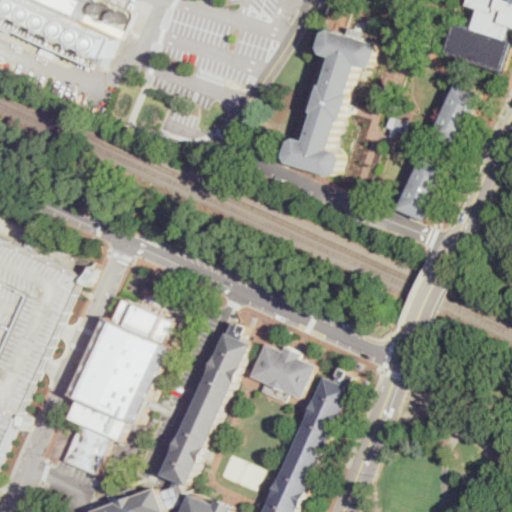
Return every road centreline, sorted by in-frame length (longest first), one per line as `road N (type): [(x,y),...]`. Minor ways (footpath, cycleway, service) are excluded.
road 1 (tertiary): [(403,362),(0,184)]
road 2 (residential): [(127,241),(11,511)]
road 3 (residential): [(217,148),(454,246)]
road 4 (residential): [(314,0),(217,148)]
road 5 (secondary): [(343,511),(403,362)]
road 6 (secondary): [(511,116),(447,263)]
